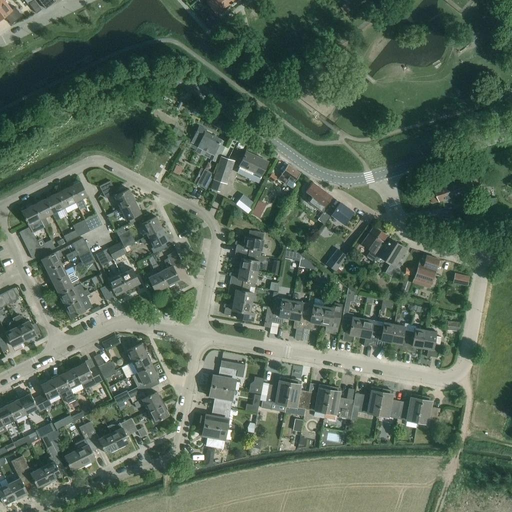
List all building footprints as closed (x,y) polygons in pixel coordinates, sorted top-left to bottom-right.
[(4,0),(0,3),(0,18),(4,15),(11,24),(22,15),(14,6),(11,9),(4,0)] [(31,0),(28,3),(36,12),(41,8),(33,0),(31,0)] [(199,0),(204,5),(208,2),(217,14),(231,4),(233,2),(235,0),(199,0)] [(345,14),(345,13),(349,10),(344,3),(340,7),(345,14)] [(220,155),(226,142),(220,139),(221,139),(205,131),(206,129),(199,126),(191,141),(198,144),(197,145),(198,146),(196,151),(203,155),(206,149),(214,153),(211,159),(216,162),(220,155)] [(173,153),(181,139),(170,133),(162,147),(173,153)] [(227,158),(235,141),(231,139),(229,144),(226,142),(220,155),(210,188),(217,190),(220,181),(227,183),(234,160),(227,158)] [(240,165),(237,171),(251,178),(254,172),(261,176),(268,161),(246,151),(239,165),(240,165)] [(285,163),(288,157),(282,154),(279,160),(285,163)] [(211,171),(214,165),(207,162),(204,168),(211,171)] [(282,173),(278,178),(285,183),(293,188),(296,184),(294,182),(294,181),(300,173),(287,164),(282,172),(281,173),(282,173)] [(205,188),(213,173),(203,168),(195,183),(205,188)] [(271,173),(268,178),(273,181),(276,177),(271,173)] [(439,201),(475,189),(471,177),(435,189),(435,190),(439,201)] [(105,198),(108,197),(116,192),(110,180),(99,186),(104,195),(105,198)] [(80,181),(68,187),(76,202),(79,209),(85,206),(82,199),(87,196),(84,190),(80,181)] [(330,215),(334,210),(325,205),(332,196),(312,181),(305,190),(312,195),(307,202),(321,212),(321,211),(323,212),(318,219),(324,224),(330,215)] [(63,208),(76,202),(68,187),(56,193),(63,208)] [(120,208),(128,203),(134,200),(129,189),(114,196),(120,208)] [(56,221),(61,218),(57,211),(63,208),(56,193),(45,198),(52,213),(56,221)] [(244,195),(242,199),(251,204),(253,201),(244,195)] [(44,226),(49,224),(45,216),(52,213),(45,198),(34,204),(34,206),(41,219),(44,226)] [(245,210),(248,206),(238,199),(236,203),(245,210)] [(142,217),(140,213),(141,212),(134,200),(128,203),(120,208),(112,211),(115,217),(122,214),(125,220),(128,218),(131,223),(142,217)] [(345,222),(347,219),(353,211),(340,202),(334,210),(330,215),(341,223),(343,221),(345,222)] [(28,225),(37,220),(41,219),(34,206),(34,204),(21,210),(28,225)] [(90,230),(102,224),(96,213),(85,219),(90,230)] [(265,224),(268,220),(262,215),(259,219),(265,224)] [(147,234),(161,227),(156,216),(147,220),(141,223),(147,234)] [(78,237),(82,235),(90,230),(85,219),(72,226),(75,230),(78,236),(78,237)] [(22,239),(33,234),(29,226),(19,232),(22,239)] [(375,261),(378,256),(385,246),(379,243),(385,235),(374,226),(368,235),(362,243),(371,249),(366,256),(375,261)] [(168,240),(161,227),(147,234),(147,235),(140,238),(143,243),(150,239),(153,247),(151,248),(153,253),(156,251),(156,252),(167,246),(164,241),(168,240)] [(124,246),(135,240),(129,229),(118,234),(124,246)] [(66,242),(78,236),(75,230),(63,235),(66,242)] [(263,239),(264,233),(249,230),(248,236),(245,236),(244,242),(236,240),(236,241),(237,241),(235,251),(256,255),(260,256),(261,250),(262,250),(264,239),(263,239)] [(25,244),(35,238),(33,234),(22,239),(25,244)] [(38,243),(36,240),(35,238),(25,244),(27,248),(38,243)] [(40,248),(44,245),(41,238),(36,240),(38,243),(40,248)] [(78,254),(89,249),(83,238),(72,243),(78,254)] [(395,265),(400,257),(406,248),(401,246),(402,245),(390,238),(385,246),(378,256),(390,263),(391,263),(395,265)] [(113,259),(125,253),(119,242),(108,247),(113,259)] [(40,248),(38,243),(27,248),(30,253),(40,248)] [(53,243),(40,249),(42,253),(43,254),(55,248),(53,243)] [(101,265),(113,259),(108,247),(96,253),(101,265)] [(32,259),(43,254),(42,253),(40,249),(40,248),(30,253),(32,259)] [(335,271),(340,265),(347,255),(337,248),(326,263),(335,271)] [(84,266),(95,261),(89,249),(78,254),(84,266)] [(47,270),(50,268),(61,263),(55,251),(50,254),(41,259),(47,270)] [(168,285),(179,279),(172,266),(179,262),(174,251),(166,255),(168,257),(163,259),(167,267),(160,270),(168,285)] [(258,271),(260,261),(255,260),(256,255),(235,251),(233,261),(240,262),(239,268),(258,271)] [(156,264),(154,258),(152,253),(147,256),(156,273),(148,277),(155,291),(168,285),(160,270),(157,263),(156,264)] [(416,269),(413,278),(431,283),(439,259),(426,255),(424,261),(419,259),(416,269)] [(65,270),(61,263),(50,268),(47,270),(53,282),(75,271),(72,266),(65,270)] [(338,275),(343,268),(340,265),(335,271),(335,272),(338,275)] [(128,288),(139,282),(135,273),(132,268),(121,273),(128,288)] [(256,281),(258,271),(239,268),(238,273),(230,272),(231,272),(229,282),(250,286),(254,287),(255,281),(256,281)] [(59,294),(66,290),(80,283),(78,278),(77,276),(75,275),(73,272),(75,271),(53,282),(59,294)] [(100,283),(105,281),(101,273),(96,276),(100,283)] [(116,294),(128,288),(121,273),(109,280),(111,285),(116,294)] [(467,285),(469,276),(454,273),(452,282),(467,285)] [(406,293),(410,281),(404,279),(400,291),(406,293)] [(252,303),(254,292),(249,292),(250,286),(229,282),(227,292),(234,293),(233,299),(248,302),(250,303),(252,303)] [(84,290),(80,283),(66,290),(59,294),(65,305),(87,294),(89,293),(87,289),(84,290)] [(105,299),(112,296),(106,284),(99,288),(105,299)] [(6,305),(9,303),(18,298),(13,288),(1,294),(6,305)] [(70,317),(92,306),(87,294),(65,305),(70,317)] [(289,318),(292,301),(282,299),(282,298),(276,297),(275,302),(273,312),(271,322),(282,324),(283,317),(289,318)] [(248,312),(250,303),(248,302),(233,299),(232,305),(224,303),(224,304),(225,304),(223,314),(236,316),(236,317),(253,320),(254,313),(248,312)] [(303,328),(307,307),(308,304),(303,303),(292,301),(289,318),(294,319),(293,327),(293,326),(303,328)] [(323,307),(320,324),(326,325),(324,333),(325,333),(325,332),(335,333),(337,334),(342,304),(334,303),(333,308),(323,307)] [(320,324),(323,307),(314,305),(313,309),(307,307),(303,328),(313,329),(314,323),(320,324)] [(359,336),(361,326),(362,318),(352,316),(353,313),(347,312),(345,319),(344,330),(342,340),(352,342),(353,335),(359,336)] [(25,322),(22,315),(19,314),(13,317),(14,319),(13,320),(23,340),(36,334),(29,320),(25,322)] [(373,345),(377,325),(372,324),(373,320),(362,318),(361,326),(359,336),(365,337),(363,345),(364,345),(364,344),(373,345)] [(12,346),(23,340),(13,320),(10,321),(9,324),(11,328),(5,332),(8,337),(12,346)] [(458,330),(459,322),(447,321),(446,329),(458,330)] [(391,335),(394,324),(384,322),(383,326),(377,325),(373,345),(384,347),(385,340),(390,341),(391,335)] [(405,351),(415,353),(416,346),(422,347),(425,329),(415,327),(416,324),(410,323),(409,331),(407,339),(405,351)] [(405,351),(407,339),(409,331),(403,330),(404,326),(394,324),(391,335),(390,341),(396,343),(395,351),(396,349),(405,351)] [(437,357),(441,336),(435,335),(436,331),(425,329),(422,347),(428,348),(427,355),(437,357)] [(0,346),(2,351),(4,350),(9,348),(3,336),(0,337),(0,346)] [(109,340),(102,343),(106,350),(113,346),(109,340)] [(142,342),(126,350),(132,361),(148,353),(145,349),(147,348),(143,341),(142,342)] [(132,361),(127,364),(132,375),(137,372),(153,364),(151,360),(152,359),(149,353),(148,353),(132,361)] [(110,360),(104,363),(110,375),(116,372),(110,360)] [(210,374),(208,384),(233,389),(236,375),(242,377),(245,364),(221,360),(220,366),(220,367),(219,376),(210,374)] [(80,363),(73,366),(74,367),(84,388),(95,382),(101,379),(100,376),(95,367),(90,370),(85,361),(80,364),(80,363)] [(104,363),(98,366),(104,378),(110,375),(104,363)] [(137,372),(132,375),(138,386),(139,385),(139,386),(143,383),(158,376),(156,371),(157,370),(154,363),(153,364),(137,372)] [(69,368),(62,372),(63,373),(71,390),(73,393),(84,388),(74,367),(69,369),(69,368)] [(58,374),(51,377),(52,378),(59,393),(65,390),(67,395),(64,397),(68,403),(76,398),(73,393),(71,390),(63,373),(58,375),(58,374)] [(285,404),(290,379),(280,377),(278,386),(269,384),(266,401),(261,400),(260,406),(271,408),(272,402),(285,404)] [(59,393),(52,378),(47,381),(46,379),(40,383),(45,393),(38,396),(45,408),(51,405),(48,399),(59,393)] [(305,408),(307,400),(308,392),(299,390),(300,381),(290,379),(285,404),(305,408)] [(138,386),(126,391),(129,397),(142,391),(146,389),(143,383),(139,386),(139,385),(138,386)] [(230,408),(233,389),(208,384),(206,395),(215,396),(213,405),(230,408)] [(326,404),(330,386),(319,384),(318,393),(308,392),(307,400),(305,408),(325,412),(326,404)] [(340,388),(330,386),(326,404),(325,412),(339,414),(339,416),(350,418),(353,399),(347,398),(347,399),(338,397),(340,388)] [(358,410),(378,414),(382,388),(372,387),(370,396),(361,394),(360,394),(357,410),(358,410)] [(397,417),(398,411),(400,401),(391,400),(392,390),(382,388),(378,414),(397,417)] [(142,391),(129,397),(132,403),(134,402),(137,407),(144,404),(147,410),(154,407),(163,402),(160,395),(159,396),(156,391),(147,396),(145,397),(142,391)] [(25,394),(18,397),(19,398),(24,409),(26,413),(37,408),(38,411),(45,408),(38,396),(33,398),(30,393),(26,395),(25,394)] [(418,416),(422,396),(411,394),(409,403),(400,401),(398,411),(397,417),(417,421),(418,416)] [(439,408),(430,407),(432,397),(422,396),(418,416),(417,421),(436,425),(440,408),(439,408)] [(14,399),(7,403),(7,404),(13,415),(15,419),(26,413),(24,409),(19,398),(14,400),(14,399)] [(154,407),(147,410),(149,413),(153,422),(168,414),(166,410),(165,409),(167,409),(163,402),(154,407)] [(83,413),(94,407),(91,403),(80,408),(81,410),(83,413)] [(3,405),(0,405),(0,416),(2,420),(4,424),(15,419),(13,415),(7,404),(3,406),(3,405)] [(226,428),(230,408),(213,405),(212,415),(202,413),(201,423),(226,428)] [(84,415),(83,413),(81,410),(70,416),(73,421),(84,415)] [(131,433),(137,430),(130,417),(125,420),(131,433)] [(131,433),(125,420),(115,424),(111,424),(107,426),(110,432),(118,448),(125,445),(124,444),(129,441),(126,435),(131,433)] [(99,438),(90,421),(85,424),(93,441),(97,448),(102,446),(106,453),(111,450),(111,452),(118,448),(110,432),(99,438)] [(299,431),(305,433),(307,424),(301,422),(299,431)] [(223,448),(226,428),(201,423),(199,434),(208,436),(206,445),(223,448)] [(84,465),(90,462),(90,461),(95,458),(91,451),(97,448),(93,441),(85,424),(79,427),(85,439),(80,441),(82,446),(76,449),(84,465)] [(57,453),(63,450),(53,431),(48,434),(57,453)] [(39,438),(37,434),(30,437),(28,434),(24,436),(26,441),(28,444),(31,442),(39,438)] [(43,466),(50,482),(56,479),(56,478),(61,475),(56,465),(62,463),(57,453),(48,434),(41,437),(51,456),(48,457),(47,461),(48,464),(43,466)] [(15,446),(26,441),(24,436),(13,442),(15,446)] [(0,453),(7,450),(15,446),(13,442),(0,448),(0,453)] [(213,459),(214,449),(208,448),(206,458),(213,459)] [(77,469),(84,465),(76,449),(65,455),(72,470),(77,467),(77,469)] [(4,455),(7,461),(17,457),(14,450),(4,455)] [(34,470),(33,468),(28,466),(22,455),(17,458),(26,476),(29,482),(34,480),(38,487),(43,484),(44,485),(50,482),(43,466),(34,470)] [(16,499),(23,496),(22,495),(27,492),(23,485),(29,482),(26,476),(17,458),(11,461),(19,478),(8,483),(16,499)] [(0,499),(1,499),(4,504),(9,501),(9,503),(16,499),(8,483),(2,486),(0,483),(0,499)]
